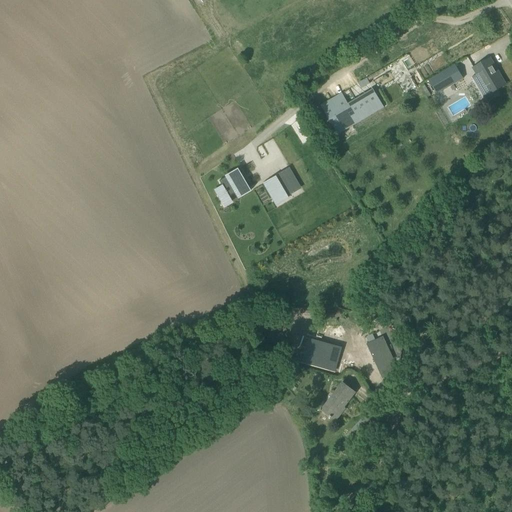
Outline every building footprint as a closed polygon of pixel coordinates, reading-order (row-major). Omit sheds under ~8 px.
[(394,59),(433,39),(426,25),(387,45),(394,59)] [(471,77),(483,98),(505,85),(489,59),(473,68),(477,74),(471,77)] [(366,77),(358,82),(361,87),(369,82),(366,77)] [(341,92),(320,104),(335,129),(381,102),(373,90),(366,95),(364,93),(359,96),(360,98),(348,105),(341,92)] [(288,135),(276,141),(281,152),(293,145),(288,135)] [(224,191),(217,195),(224,207),(231,202),(228,197),(228,196),(234,193),(238,199),(250,192),(248,188),(251,187),(240,169),(237,170),(236,169),(224,176),(225,177),(218,181),(221,186),(224,191)] [(282,173),(263,184),(276,205),(282,202),(281,199),(293,192),(282,173)] [(327,213),(343,204),(327,176),(322,178),(319,174),(310,179),(317,191),(315,192),(327,213)] [(383,334),(368,340),(374,357),(381,354),(388,371),(396,367),(383,334)] [(310,339),(306,353),(310,354),(308,364),(337,371),(342,351),(333,349),(334,345),(310,339)] [(341,413),(340,412),(355,392),(341,382),(321,409),(335,420),(341,413)]
